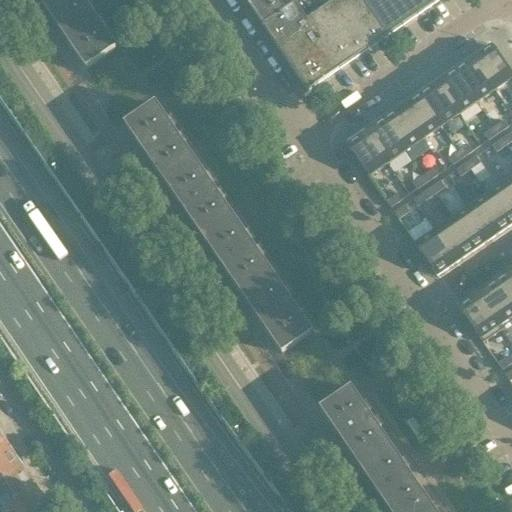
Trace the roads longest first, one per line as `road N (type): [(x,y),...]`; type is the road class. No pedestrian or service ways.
road 1 (tertiary): [(325,511),(0,39)]
road 2 (motorway): [(236,511),(0,169)]
road 3 (residential): [(511,444),(306,136)]
road 4 (motorway): [(0,260),(171,511)]
road 5 (residential): [(306,136),(496,0)]
road 6 (unclassified): [(306,136),(207,0)]
road 7 (residential): [(0,380),(88,511)]
